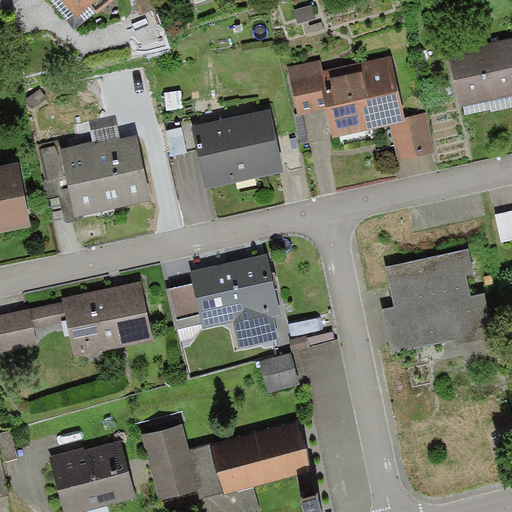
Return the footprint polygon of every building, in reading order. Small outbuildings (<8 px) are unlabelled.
[(55,0),(73,22),(100,0),(55,0)] [(149,8),(145,0),(130,0),(135,13),(149,8)] [(311,8),(291,12),(294,27),(314,23),(311,8)] [(511,39),(444,54),(457,114),(511,102),(511,39)] [(319,61),(285,69),(297,120),(321,115),(328,143),(405,126),(390,59),(322,74),(319,61)] [(179,95),(165,96),(166,112),(180,111),(179,95)] [(267,112),(191,129),(205,194),(281,178),(267,112)] [(58,155),(64,184),(73,224),(149,209),(135,140),(120,143),(117,130),(88,136),(90,149),(58,155)] [(181,130),(162,135),(169,162),(187,157),(181,130)] [(57,148),(40,151),(47,187),(64,184),(58,155),(57,148)] [(17,167),(0,170),(0,237),(30,232),(17,167)] [(511,209),(488,216),(494,242),(511,238),(511,209)] [(377,256),(423,462),(510,443),(461,222),(391,238),(394,252),(377,256)] [(190,275),(193,287),(202,325),(203,332),(232,325),(238,352),(274,344),(269,321),(280,318),(265,257),(190,275)] [(57,304),(62,322),(72,361),(151,340),(136,283),(57,304)] [(193,287),(169,293),(178,331),(202,325),(193,287)] [(57,304),(0,318),(0,354),(32,346),(28,331),(62,322),(57,304)] [(288,355),(256,366),(266,396),(298,384),(288,355)] [(209,446),(223,497),(310,474),(297,423),(209,446)] [(180,428),(141,438),(158,501),(196,491),(186,452),(180,428)] [(118,440),(49,460),(63,511),(105,511),(136,503),(118,440)] [(186,452),(196,491),(199,503),(223,497),(209,446),(186,452)] [(322,511),(320,503),(302,507),(302,511),(322,511)]
